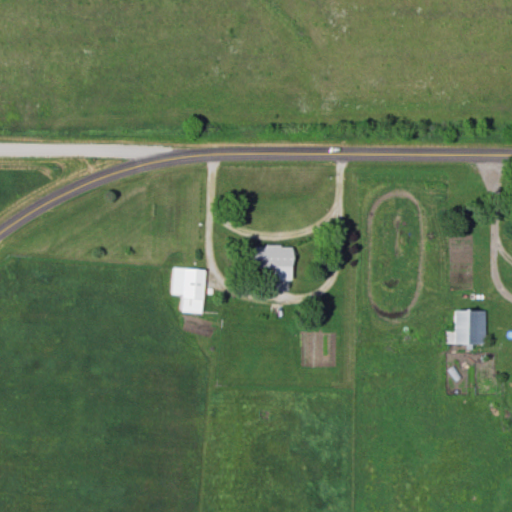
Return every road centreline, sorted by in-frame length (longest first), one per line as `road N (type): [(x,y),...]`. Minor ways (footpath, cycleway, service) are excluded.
road 1 (tertiary): [(164,158),(511,159)]
road 2 (tertiary): [(0,230),(118,169),(164,158)]
road 3 (residential): [(164,158),(0,149)]
